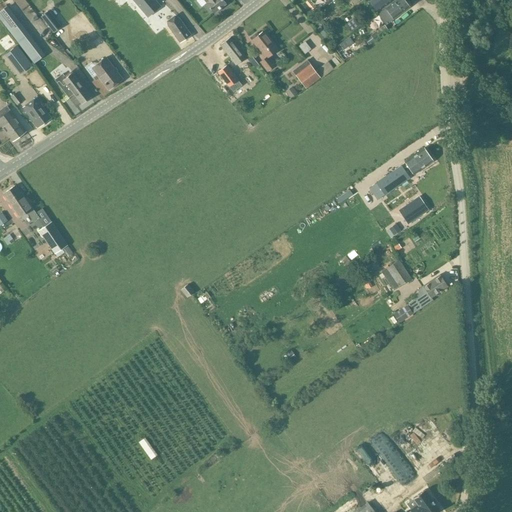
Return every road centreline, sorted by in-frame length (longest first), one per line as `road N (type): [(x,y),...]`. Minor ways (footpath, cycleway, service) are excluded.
road 1 (unclassified): [(460,511),(474,407),(443,15)]
road 2 (tertiary): [(0,174),(260,0)]
